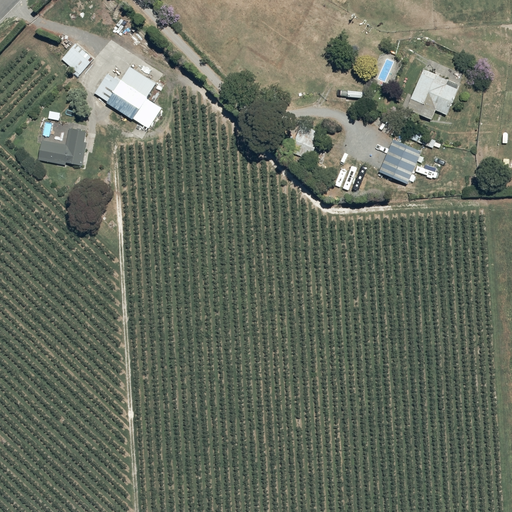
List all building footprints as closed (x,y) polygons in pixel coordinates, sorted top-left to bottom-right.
[(76,43),(62,59),(79,75),(94,59),(76,43)] [(108,73),(94,94),(149,128),(162,108),(146,99),(156,83),(130,67),(121,81),(108,73)] [(424,70),(407,109),(432,120),(436,111),(447,115),(458,89),(447,85),(449,80),(424,70)] [(290,152),(310,160),(315,148),(321,134),(301,126),(295,140),(290,152)] [(43,141),(39,160),(66,165),(66,163),(83,166),(87,142),(85,142),(87,132),(69,128),(66,145),(43,141)] [(416,130),(412,140),(434,149),(438,139),(416,130)] [(422,152),(393,140),(379,172),(408,184),(422,152)]
